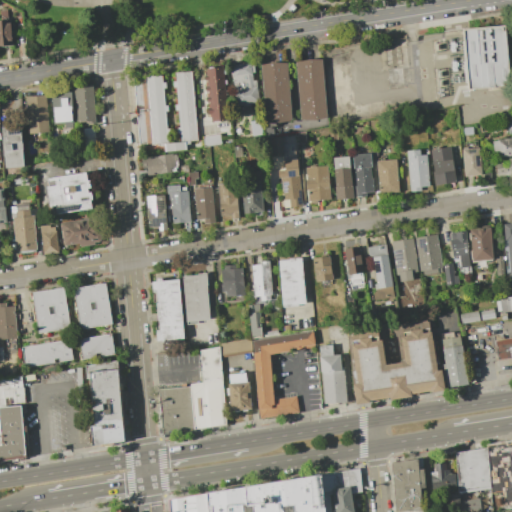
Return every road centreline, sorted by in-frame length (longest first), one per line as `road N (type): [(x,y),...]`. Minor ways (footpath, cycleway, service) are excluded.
road 1 (residential): [(0,279),(511,194)]
road 2 (residential): [(110,60),(150,511)]
road 3 (residential): [(110,60),(473,0)]
road 4 (secondary): [(148,482),(454,433)]
road 5 (secondary): [(511,398),(247,442)]
road 6 (secondary): [(145,458),(0,481)]
